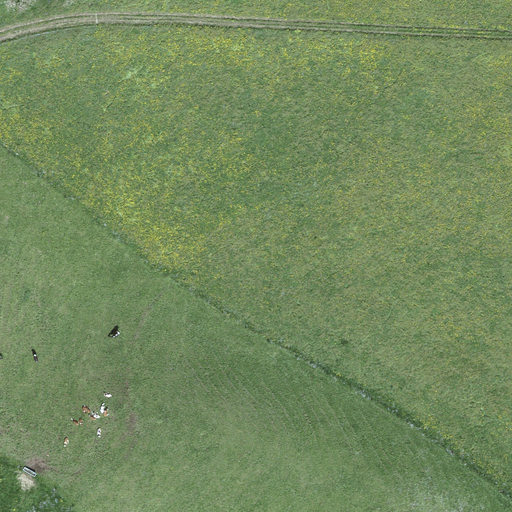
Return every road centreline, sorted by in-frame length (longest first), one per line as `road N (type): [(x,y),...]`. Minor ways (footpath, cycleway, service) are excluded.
road 1 (track): [(511,33),(199,13)]
road 2 (track): [(0,36),(97,14),(199,13)]
